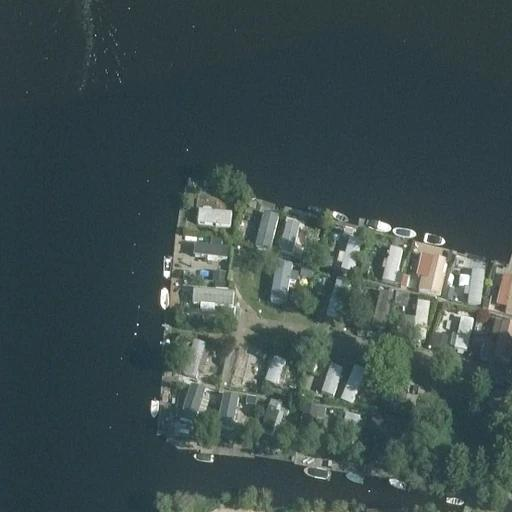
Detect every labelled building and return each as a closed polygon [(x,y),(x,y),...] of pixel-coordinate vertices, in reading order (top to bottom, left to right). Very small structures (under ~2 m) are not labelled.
[(232,213),(198,210),(197,225),(231,227),(232,213)] [(279,218),(263,214),(259,234),(275,237),(279,218)] [(301,225),(288,222),(282,247),(295,250),(301,225)] [(227,261),(228,248),(195,244),(193,258),(227,261)] [(403,251),(390,248),(383,282),(396,285),(403,251)] [(445,261),(432,258),(427,280),(421,279),(419,291),(440,296),(444,275),(442,275),(445,261)] [(287,306),(294,266),(274,263),(268,303),(287,306)] [(484,272),(472,271),(468,305),(480,306),(484,272)] [(233,292),(193,289),(192,305),(232,309),(233,292)] [(387,316),(392,294),(382,292),(377,313),(387,316)] [(430,304),(418,303),(412,339),(424,341),(430,304)] [(474,321),(461,318),(454,350),(467,353),(474,321)] [(511,356),(511,325),(495,322),(491,341),(498,342),(494,360),(510,364),(511,356)] [(206,345),(195,341),(183,375),(194,379),(206,345)] [(250,349),(234,345),(225,388),(242,391),(250,349)] [(285,363),(274,359),(264,382),(276,387),(285,363)] [(342,370),(330,366),(321,393),(332,398),(342,370)] [(367,373),(355,368),(340,402),(352,407),(367,373)] [(399,370),(392,400),(405,403),(412,373),(399,370)] [(204,394),(192,390),(184,421),(195,425),(204,394)] [(239,399),(223,395),(216,429),(231,432),(239,399)] [(281,405),(268,401),(259,432),(272,436),(281,405)] [(325,410),(305,407),(299,437),(314,439),(316,429),(322,430),(325,410)] [(360,419),(346,415),(339,443),(353,447),(355,438),(360,439),(364,425),(359,424),(360,419)] [(398,427),(389,420),(380,431),(389,437),(385,443),(394,449),(410,428),(401,422),(398,427)] [(497,485),(502,466),(452,451),(446,470),(497,485)]
